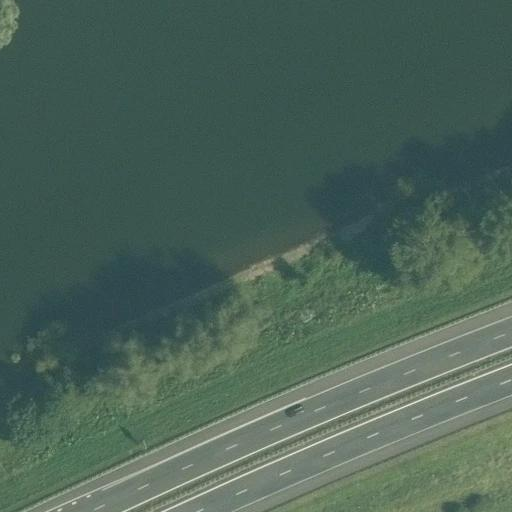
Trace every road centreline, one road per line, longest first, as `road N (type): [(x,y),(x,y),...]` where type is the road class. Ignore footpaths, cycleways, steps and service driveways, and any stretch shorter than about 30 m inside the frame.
road 1 (motorway): [(511,332),(94,511)]
road 2 (motorway): [(209,511),(511,385)]
